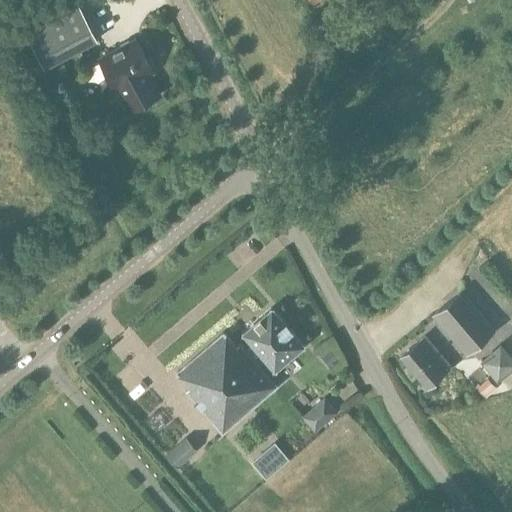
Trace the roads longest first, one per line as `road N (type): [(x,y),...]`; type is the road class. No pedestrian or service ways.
road 1 (unclassified): [(466,511),(404,426),(259,162)]
road 2 (unclassified): [(0,384),(259,162)]
road 3 (unclassified): [(259,162),(177,0)]
